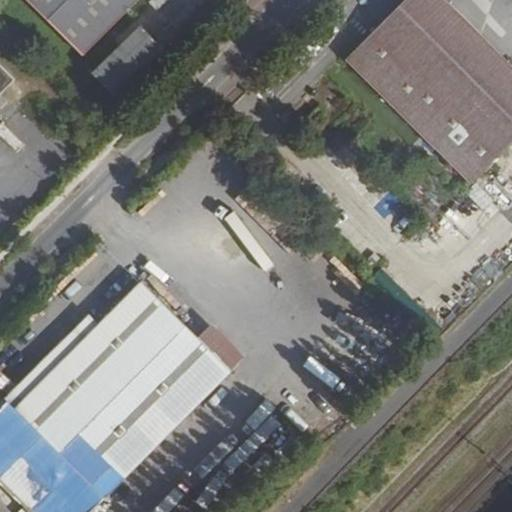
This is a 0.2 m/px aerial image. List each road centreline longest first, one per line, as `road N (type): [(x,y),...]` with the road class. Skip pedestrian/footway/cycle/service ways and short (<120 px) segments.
road 1 (unclassified): [(0,293),(291,0)]
road 2 (unknown): [(223,67),(380,238)]
road 3 (unknown): [(93,199),(171,245),(261,322)]
